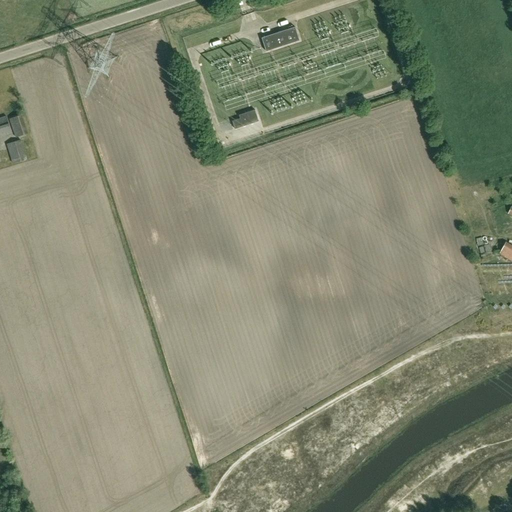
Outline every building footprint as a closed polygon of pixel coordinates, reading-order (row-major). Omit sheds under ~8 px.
[(300,41),(295,27),(262,38),(266,52),(300,41)] [(233,121),(235,129),(259,121),(256,110),(239,115),(240,118),(233,121)] [(23,115),(11,118),(17,138),(28,134),(23,115)] [(0,136),(12,132),(7,117),(0,119),(0,136)] [(27,160),(22,140),(7,144),(12,164),(27,160)] [(503,257),(511,260),(511,248),(507,247),(503,257)]
